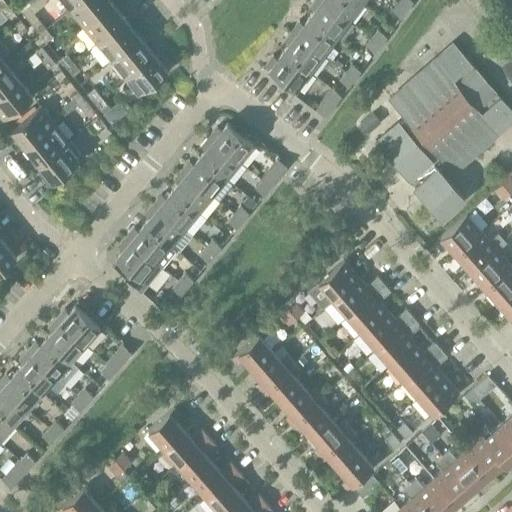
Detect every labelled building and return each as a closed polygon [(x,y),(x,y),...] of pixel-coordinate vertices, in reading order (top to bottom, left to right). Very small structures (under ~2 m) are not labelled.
[(62,0),(70,9),(80,0),(62,0)] [(111,0),(80,0),(70,9),(83,25),(113,2),(111,0)] [(309,15),(335,35),(348,18),(324,0),(314,0),(310,5),(314,8),(309,15)] [(324,0),(348,18),(362,1),(361,0),(324,0)] [(408,8),(399,1),(393,9),(401,16),(408,8)] [(8,2),(1,8),(8,16),(14,11),(8,2)] [(113,2),(83,25),(97,42),(126,18),(113,2)] [(335,35),(309,15),(304,22),(299,19),(292,29),(322,52),(335,35)] [(126,18),(97,42),(111,59),(140,35),(126,18)] [(28,28),(21,19),(15,25),(21,33),(28,28)] [(33,25),(40,33),(47,27),(40,19),(33,25)] [(47,27),(40,33),(46,41),(53,35),(47,27)] [(381,43),(387,34),(379,28),(372,36),(381,43)] [(322,52),(292,29),(284,39),(288,43),(283,50),(309,70),(322,52)] [(140,35),(111,59),(124,76),(153,52),(140,35)] [(381,43),(372,36),(366,44),(375,51),(381,43)] [(0,64),(5,60),(2,56),(9,50),(0,38),(0,64)] [(406,116),(400,121),(399,120),(376,140),(442,216),(465,196),(448,176),(511,120),(511,108),(453,42),(390,97),(406,116)] [(34,65),(42,58),(48,53),(42,45),(27,57),(34,65)] [(309,70),(283,50),(277,57),(273,54),(265,65),(296,88),(309,70)] [(153,52),(124,76),(138,93),(168,69),(153,52)] [(48,53),(42,58),(48,67),(55,61),(48,53)] [(67,66),(74,61),(67,53),(60,58),(67,66)] [(0,64),(0,91),(19,77),(5,60),(0,64)] [(80,69),(74,61),(67,66),(73,74),(80,69)] [(355,77),(361,69),(353,62),(346,71),(355,77)] [(340,78),(349,85),(355,77),(346,71),(340,78)] [(19,77),(0,91),(0,113),(4,118),(33,94),(19,77)] [(94,100),(101,95),(95,87),(88,92),(94,100)] [(326,116),(342,94),(333,87),(316,108),(326,116)] [(78,103),(85,98),(78,90),(71,95),(78,103)] [(108,103),(101,95),(94,100),(101,108),(108,103)] [(85,98),(78,103),(84,111),(91,106),(85,98)] [(110,106),(103,111),(112,122),(127,110),(118,99),(110,106)] [(26,145),(55,122),(41,104),(11,128),(26,145)] [(380,120),(373,112),(361,122),(367,130),(380,120)] [(105,123),(98,114),(92,120),(98,128),(105,123)] [(209,135),(239,159),(253,142),(228,121),(221,129),(217,125),(209,135)] [(39,162),(69,138),(55,122),(26,145),(39,162)] [(200,155),(225,176),(239,159),(209,135),(201,145),(205,148),(200,155)] [(40,169),(38,171),(48,183),(53,180),(56,177),(79,159),(83,156),(69,138),(39,162),(43,167),(40,169)] [(190,159),(182,168),(211,193),(218,198),(231,181),(225,176),(200,155),(194,162),(190,159)] [(261,178),(262,179),(270,186),(287,165),(278,157),(261,178)] [(211,193),(182,168),(174,178),(178,181),(172,189),(197,210),(211,193)] [(511,177),(510,175),(502,181),(511,191),(511,189),(511,177)] [(270,186),(262,179),(256,186),(264,193),(270,186)] [(502,181),(495,187),(503,197),(511,191),(502,181)] [(197,210),(172,189),(166,196),(162,192),(154,202),(183,227),(197,210)] [(247,194),(242,201),(250,208),(256,202),(247,194)] [(183,227),(154,202),(146,212),(150,215),(144,222),(170,243),(183,227)] [(235,212),(243,219),(249,211),(241,204),(235,212)] [(243,219),(235,212),(228,220),(236,227),(243,219)] [(467,212),(441,235),(455,252),(481,229),(467,212)] [(134,226),(126,235),(162,265),(176,248),(170,243),(144,222),(138,229),(134,226)] [(481,229),(455,252),(470,268),(504,238),(499,231),(490,239),(481,229)] [(511,231),(504,238),(470,268),(484,284),(510,262),(501,252),(511,243),(511,231)] [(122,248),(116,256),(132,269),(125,277),(141,291),(162,265),(126,235),(118,245),(122,248)] [(344,245),(336,235),(324,245),(333,255),(344,245)] [(2,238),(0,240),(0,269),(16,256),(2,238)] [(207,246),(215,253),(222,245),(213,238),(207,246)] [(215,253),(207,246),(200,253),(209,260),(215,253)] [(315,280),(307,287),(324,306),(333,298),(359,275),(350,265),(344,258),(337,265),(318,281),(315,280)] [(498,301),(511,288),(511,264),(510,262),(484,284),(498,301)] [(179,279),(187,286),(194,278),(186,271),(179,279)] [(384,282),(378,274),(367,284),(359,275),(333,298),(347,314),(384,282)] [(187,286),(179,279),(173,287),(181,294),(187,286)] [(384,282),(347,314),(362,330),(388,308),(380,299),(391,289),(384,282)] [(511,288),(498,301),(511,316),(511,288)] [(289,307),(297,316),(304,310),(296,300),(289,307)] [(57,316),(85,342),(100,325),(76,303),(69,311),(65,307),(57,316)] [(297,316),(289,307),(281,313),(289,323),(297,316)] [(388,308),(362,330),(376,347),(413,314),(406,307),(395,316),(388,308)] [(413,314),(376,347),(390,363),(416,340),(408,332),(419,322),(413,314)] [(71,358),(85,342),(57,316),(48,326),(52,329),(46,336),(71,358)] [(327,331),(316,318),(308,325),(320,338),(327,331)] [(253,368),(274,350),(259,333),(233,355),(234,357),(234,356),(238,361),(243,357),(253,368)] [(36,339),(28,349),(56,374),(62,380),(77,363),(71,358),(46,336),(40,343),(36,339)] [(416,340),(390,363),(404,379),(441,347),(435,339),(424,349),(416,340)] [(123,343),(106,361),(107,362),(108,362),(116,369),(132,351),(123,343)] [(441,347),(404,379),(418,396),(444,373),(437,364),(448,354),(441,347)] [(42,391),(56,374),(28,349),(19,358),(23,362),(17,368),(42,391)] [(262,389),(294,360),(288,353),(281,359),(274,350),(253,368),(262,379),(258,383),(262,389)] [(281,401),(302,382),(294,374),(301,368),(294,360),(262,389),(267,394),(271,389),(281,401)] [(107,362),(101,370),(109,377),(116,369),(108,362),(107,362)] [(0,379),(0,382),(27,407),(42,391),(17,368),(11,375),(7,372),(0,379)] [(444,373),(418,396),(433,413),(459,390),(444,373)] [(488,373),(471,388),(479,397),(496,383),(488,373)] [(0,411),(13,423),(27,407),(0,382),(0,411)] [(290,421),(323,393),(316,385),(310,391),(302,382),(281,401),(291,412),(286,416),(290,421)] [(85,387),(79,394),(87,401),(93,394),(85,387)] [(309,433),(330,415),(323,406),(329,400),(323,393),(290,421),(295,426),(300,422),(309,433)] [(87,401),(79,394),(72,402),(80,409),(87,401)] [(163,446),(184,428),(176,419),(182,414),(174,406),(148,429),(163,446)] [(0,437),(13,423),(0,411),(0,437)] [(474,411),(468,416),(475,425),(483,434),(484,433),(486,436),(485,437),(505,460),(504,461),(507,464),(511,458),(511,434),(501,422),(492,431),(484,422),(477,415),(474,411)] [(511,413),(501,422),(511,434),(511,413)] [(319,454),(351,426),(345,418),(338,424),(330,415),(309,433),(319,444),(314,449),(319,454)] [(56,419),(49,427),(57,434),(64,427),(56,419)] [(406,437),(413,430),(405,421),(397,427),(406,437)] [(440,432),(431,422),(421,431),(430,441),(440,432)] [(504,461),(505,460),(485,437),(486,436),(484,433),(483,434),(475,425),(469,431),(476,440),(466,448),(489,474),(504,461)] [(338,466),(359,448),(351,439),(358,433),(351,426),(319,454),(323,459),(328,455),(338,466)] [(57,434),(49,427),(43,434),(51,442),(57,434)] [(209,435),(202,427),(192,436),(184,428),(163,446),(177,462),(209,435)] [(401,441),(393,431),(385,438),(393,447),(401,441)] [(209,435),(177,462),(192,478),(212,460),(205,451),(215,442),(209,435)] [(348,487),(374,465),(359,448),(338,466),(348,477),(343,481),(347,486),(348,487)] [(473,489),(489,474),(466,448),(457,457),(449,448),(443,454),(473,489)] [(383,456),(379,450),(370,458),(374,464),(383,456)] [(131,460),(123,451),(115,458),(124,467),(131,460)] [(21,459),(29,466),(35,459),(27,452),(21,459)] [(456,503),(473,489),(443,454),(436,460),(444,468),(434,477),(456,503)] [(408,466),(398,455),(391,461),(401,472),(408,466)] [(2,478),(11,486),(29,466),(21,459),(20,458),(2,478)] [(117,473),(124,467),(115,458),(108,464),(117,473)] [(212,460),(192,478),(206,495),(237,467),(231,460),(220,469),(212,460)] [(237,467),(206,495),(220,511),(241,493),(233,484),(244,475),(237,467)] [(373,473),(356,488),(365,497),(382,483),(373,473)] [(435,511),(445,511),(456,503),(434,477),(424,485),(417,476),(410,482),(435,511)] [(407,511),(435,511),(410,482),(403,488),(411,497),(401,505),(407,511)] [(69,511),(87,511),(98,503),(83,486),(57,508),(58,510),(59,509),(60,511),(64,511),(67,510),(69,511)] [(241,493),(220,511),(251,511),(266,500),(259,492),(249,502),(241,493)] [(266,500),(251,511),(266,511),(272,507),(266,500)] [(117,511),(112,506),(106,511),(98,503),(87,511),(117,511)]
